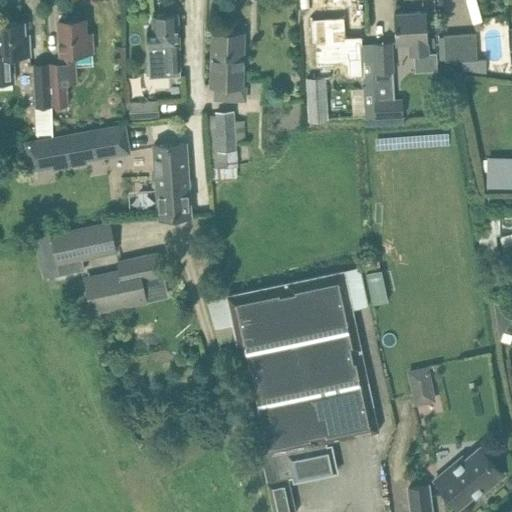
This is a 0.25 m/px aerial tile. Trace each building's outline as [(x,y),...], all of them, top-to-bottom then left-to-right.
[(414,53),(428,53),(426,11),(394,13),(395,43),(413,42),(414,53)] [(146,29),(147,47),(148,47),(149,65),(166,64),(167,83),(180,83),(177,13),(152,14),(153,29),(146,29)] [(344,16),(310,18),(314,76),(306,77),(309,120),(327,119),(325,77),(329,76),(327,47),(346,45),(344,16)] [(58,20),(61,61),(49,62),(50,106),(52,105),(68,105),(67,79),(77,79),(75,52),(92,51),(91,33),(86,33),(85,18),(58,20)] [(0,23),(0,80),(14,80),(12,55),(30,53),(29,34),(25,35),(24,22),(0,23)] [(243,33),(213,32),(211,85),(215,85),(215,98),(245,99),(245,85),(241,85),(243,33)] [(475,32),(443,34),(445,60),(462,59),(462,69),(486,72),(486,58),(477,59),(475,32)] [(350,58),(364,57),(364,44),(363,38),(349,38),(350,58)] [(391,42),(373,43),(375,72),(376,99),(392,98),(391,71),(393,71),(391,42)] [(365,73),(375,72),(373,43),(364,44),(364,57),(365,73)] [(50,106),(49,62),(32,63),(35,106),(50,106)] [(375,117),(403,116),(402,97),(392,98),(376,99),(374,99),(375,117)] [(158,99),(129,102),(131,119),(159,117),(158,99)] [(50,106),(35,106),(35,135),(52,134),(52,105),(50,106)] [(215,113),(206,114),(211,178),(234,177),(233,165),(238,165),(236,142),(237,142),(235,120),(234,109),(215,111),(215,113)] [(101,129),(48,137),(52,168),(87,162),(87,160),(106,157),(101,129)] [(186,141),(154,144),(159,218),(171,217),(191,216),(186,141)] [(84,269),(82,258),(116,251),(109,221),(35,237),(43,278),(84,269)] [(119,268),(84,276),(92,311),(127,305),(146,300),(141,279),(163,275),(158,252),(118,260),(119,268)] [(226,295),(207,299),(218,342),(236,339),(261,455),(266,481),(288,476),(292,475),(294,483),(339,473),(332,440),(356,435),(355,431),(371,427),(371,432),(379,430),(374,406),(345,268),(246,290),(226,294),(226,295)] [(381,269),(366,272),(373,304),(388,300),(381,269)] [(414,411),(439,406),(429,363),(404,369),(414,411)] [(153,423),(144,423),(144,435),(153,435),(153,423)] [(462,456),(435,479),(458,507),(483,485),(486,488),(503,474),(480,446),(464,459),(462,456)] [(296,511),(288,476),(266,481),(273,511),(296,511)] [(408,487),(411,511),(431,511),(428,484),(408,487)]
